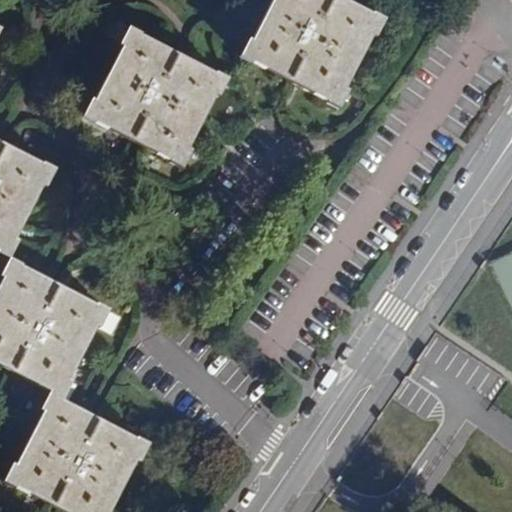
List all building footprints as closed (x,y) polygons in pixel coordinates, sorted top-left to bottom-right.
[(340,0),(271,0),(250,42),(247,41),(238,59),(250,64),(253,63),(291,82),(326,101),(326,103),(338,109),(347,91),(343,89),(371,36),(375,38),(385,19),(372,13),(371,15),(340,0)] [(139,35),(127,29),(117,47),(121,48),(93,103),(90,101),(81,119),(92,125),(95,123),(133,143),(168,161),(169,164),(180,169),(190,152),(186,149),(214,97),(218,99),(227,81),(215,74),(214,76),(138,37),(139,35)] [(0,256),(7,260),(16,241),(13,239),(41,186),(44,188),(54,170),(42,164),(39,166),(2,147),(0,145),(0,256)] [(20,267),(7,260),(0,272),(0,278),(1,279),(0,280),(0,366),(49,391),(47,394),(62,401),(71,383),(68,381),(95,327),(99,328),(108,311),(95,304),(94,307),(57,289),(20,269),(20,267)] [(62,401),(47,394),(37,412),(41,414),(15,465),(11,464),(1,482),(15,489),(15,486),(66,511),(109,511),(136,461),(139,463),(148,444),(136,437),(135,439),(98,422),(62,401)]
